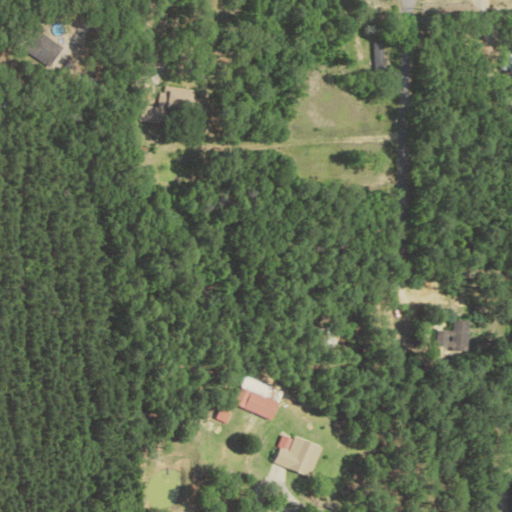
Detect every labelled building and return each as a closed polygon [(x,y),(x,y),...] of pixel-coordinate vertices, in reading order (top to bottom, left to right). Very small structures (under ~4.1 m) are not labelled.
[(22,50),(55,70),(62,57),(54,52),(58,46),(34,31),(22,50)] [(137,121),(161,124),(164,101),(193,105),(194,91),(158,86),(155,107),(139,105),(137,121)] [(467,321),(451,322),(451,330),(437,330),(438,348),(468,348),(467,321)] [(234,404),(272,419),(283,391),(245,376),(234,404)] [(323,446),(295,435),(293,438),(284,435),(274,462),(311,477),(323,446)]
